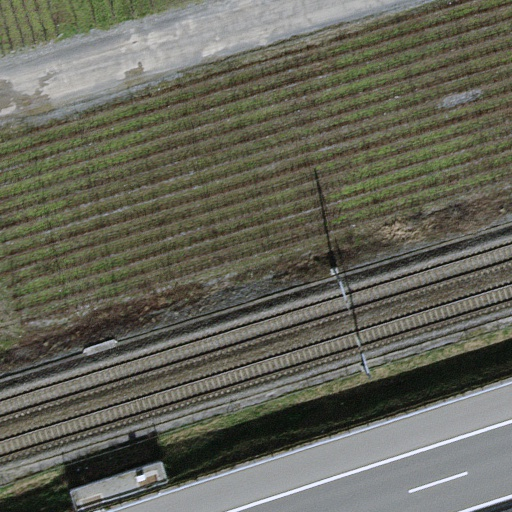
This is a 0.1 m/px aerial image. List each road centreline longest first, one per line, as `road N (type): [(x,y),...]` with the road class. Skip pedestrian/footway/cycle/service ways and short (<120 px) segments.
road 1 (track): [(0,97),(349,0)]
road 2 (motorway): [(511,456),(337,511)]
